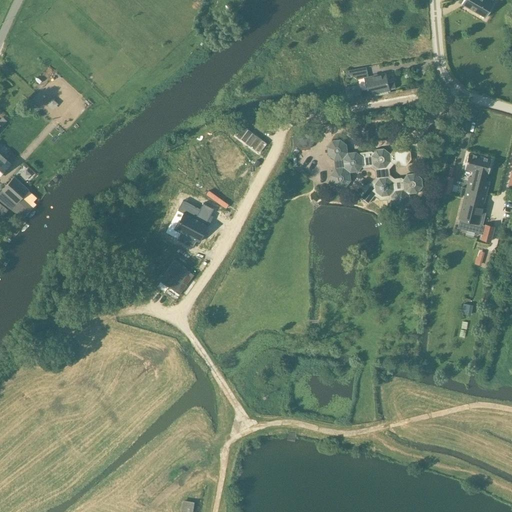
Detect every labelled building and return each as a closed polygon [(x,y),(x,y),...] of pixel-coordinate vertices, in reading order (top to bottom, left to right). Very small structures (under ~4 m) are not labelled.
[(464,0),(462,4),(485,18),(493,5),(489,3),(490,0),(464,0)] [(385,74),(364,78),(368,95),(389,91),(389,90),(395,89),(394,81),(387,82),(385,74)] [(360,88),(346,91),(348,101),(362,99),(361,91),(360,88)] [(262,134),(262,121),(232,121),(232,134),(262,134)] [(309,149),(314,143),(314,134),(307,129),(297,130),(294,137),(287,137),(287,146),(294,145),(300,150),(309,149)] [(216,133),(193,146),(210,178),(234,165),(216,133)] [(361,196),(360,198),(367,204),(374,196),(379,200),(386,200),(387,202),(396,210),(405,209),(410,202),(409,194),(417,193),(422,187),(422,178),(415,173),(407,174),(403,178),(402,178),(402,181),(393,181),(387,176),(386,168),(391,162),(390,153),(384,148),(375,149),(370,156),(362,156),(355,151),(347,152),(346,144),(340,139),(331,140),(326,147),(327,155),(334,160),(334,168),(330,175),(330,183),(337,189),(345,188),(350,180),(350,173),(358,172),(361,167),(361,168),(370,167),(375,171),(375,176),(370,182),(364,177),(360,183),(364,186),(364,192),(361,196)] [(468,154),(464,169),(472,171),(471,177),(469,177),(468,179),(467,181),(466,188),(485,193),(487,186),(488,182),(484,181),(486,174),(487,175),(491,160),(480,157),(468,154)] [(0,155),(0,175),(10,165),(0,155)] [(450,194),(454,178),(445,176),(443,184),(441,192),(443,193),(450,194)] [(29,191),(14,177),(0,192),(0,201),(8,209),(9,207),(23,219),(33,208),(22,198),(29,191)] [(196,201),(175,183),(162,201),(172,209),(165,218),(188,237),(199,223),(186,213),(196,201)] [(459,219),(458,224),(465,226),(473,228),(480,230),(484,216),(480,215),(482,207),(485,193),(466,188),(458,219),(459,219)] [(8,211),(0,203),(0,217),(2,219),(8,211)] [(484,225),(481,239),(490,241),(493,228),(484,225)] [(474,264),(479,265),(482,251),(477,250),(474,264)] [(195,272),(174,259),(159,280),(180,293),(195,272)]
